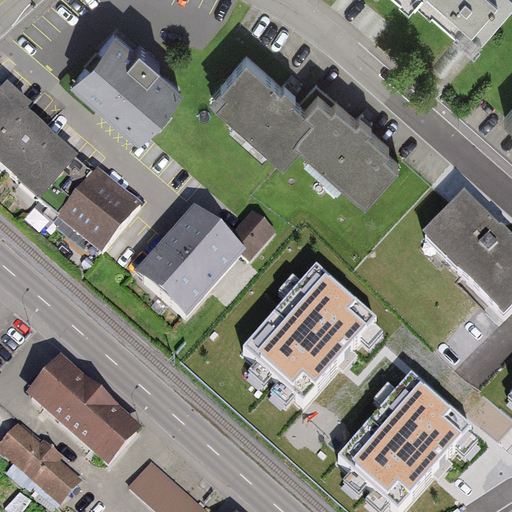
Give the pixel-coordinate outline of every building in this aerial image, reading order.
[(435,0),(476,35),(506,0),(435,0)] [(114,35),(78,76),(142,132),(179,90),(154,69),(161,62),(140,44),(134,52),(114,35)] [(229,62),(194,102),(267,166),(283,147),(289,115),(229,62)] [(8,94),(0,103),(0,167),(2,169),(40,203),(74,164),(25,119),(30,114),(8,94)] [(306,96),(289,115),(283,147),(351,207),(386,167),(306,96)] [(511,101),(490,124),(511,144),(511,101)] [(74,164),(40,203),(104,255),(142,210),(99,174),(93,181),(74,164)] [(465,268),(458,275),(505,321),(511,314),(511,249),(465,203),(432,236),(465,268)] [(195,225),(135,292),(185,336),(244,268),(249,272),(277,240),(254,220),(226,252),(195,225)] [(242,355),(302,410),(374,331),(314,276),(242,355)] [(505,332),(488,315),(445,358),(462,375),(505,332)] [(63,368),(30,405),(110,476),(143,438),(63,368)] [(338,464),(391,511),(404,511),(470,439),(410,384),(338,464)] [(12,426),(0,440),(0,458),(58,509),(80,484),(12,426)] [(129,494),(150,511),(198,511),(149,470),(129,494)]
